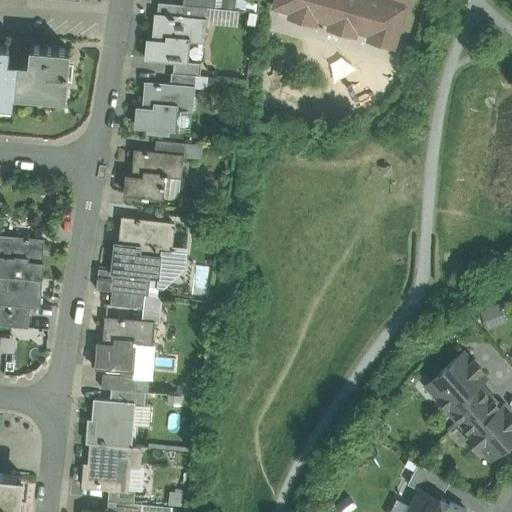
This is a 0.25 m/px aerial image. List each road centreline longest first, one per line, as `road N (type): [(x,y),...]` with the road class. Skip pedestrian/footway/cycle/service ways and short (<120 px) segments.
road 1 (residential): [(95,164),(66,400)]
road 2 (residential): [(128,0),(95,164)]
road 3 (unknown): [(127,3),(0,11)]
